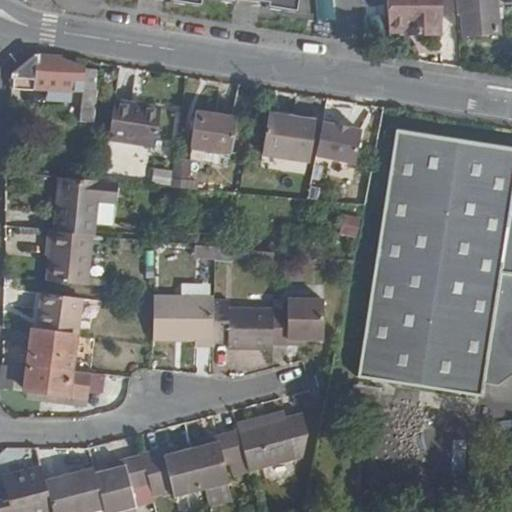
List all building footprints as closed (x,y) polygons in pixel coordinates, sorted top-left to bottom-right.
[(293,13),(295,0),(168,0),(170,3),(201,7),(202,0),(211,0),(232,3),(232,0),(240,0),(263,4),(263,8),(293,13)] [(318,0),(319,21),(335,20),(334,0),(318,0)] [(439,30),(436,0),(386,0),(389,28),(419,26),(419,31),(439,30)] [(498,15),(498,8),(494,8),(493,0),(459,0),(462,36),(498,33),(496,16),(498,15)] [(84,82),(85,74),(85,69),(28,62),(7,80),(6,89),(40,91),(39,100),(101,105),(103,84),(84,82)] [(162,159),(167,120),(121,115),(116,154),(162,159)] [(228,163),(232,129),(194,124),(189,158),(228,163)] [(311,146),(267,137),(265,146),(310,152),(311,146)] [(511,159),(393,143),(361,389),(484,405),(501,283),(511,284),(511,159)] [(304,185),(310,152),(265,146),(260,177),(304,185)] [(358,154),(319,147),(318,152),(358,157),(358,154)] [(353,187),(358,157),(318,152),(313,180),(353,187)] [(23,184),(24,167),(5,166),(4,182),(23,184)] [(153,166),(150,181),(168,185),(172,171),(153,166)] [(88,246),(94,189),(57,187),(52,243),(88,246)] [(88,296),(93,246),(88,246),(52,243),(50,243),(48,260),(52,260),(49,293),(88,296)] [(83,347),(87,307),(44,303),(42,329),(46,329),(45,343),(74,346),(83,347)] [(213,306),(213,304),(153,304),(153,348),(197,348),(197,352),(213,353),(213,347),(213,306)] [(274,319),(274,313),(229,313),(229,306),(213,306),(213,347),(230,347),(230,353),(274,352),(274,319)] [(325,347),(325,307),(289,308),(289,319),(274,319),(274,352),(291,352),(291,347),(325,347)] [(71,381),(74,346),(45,343),(32,342),(26,399),(86,407),(89,383),(71,381)] [(0,387),(13,388),(14,365),(0,364),(0,387)] [(306,464),(310,440),(304,421),(241,439),(252,477),(253,480),(306,464)] [(252,477),(241,439),(227,443),(238,481),(252,477)] [(234,489),(223,449),(194,457),(205,497),(234,489)] [(205,497),(194,457),(169,464),(168,459),(145,465),(153,495),(156,505),(178,499),(179,505),(205,497)] [(138,511),(135,500),(153,495),(145,465),(126,471),(127,476),(98,484),(106,511),(138,511)] [(106,511),(98,484),(97,477),(47,491),(52,511),(106,511)] [(52,511),(47,491),(43,478),(6,489),(12,511),(6,511),(52,511)]
